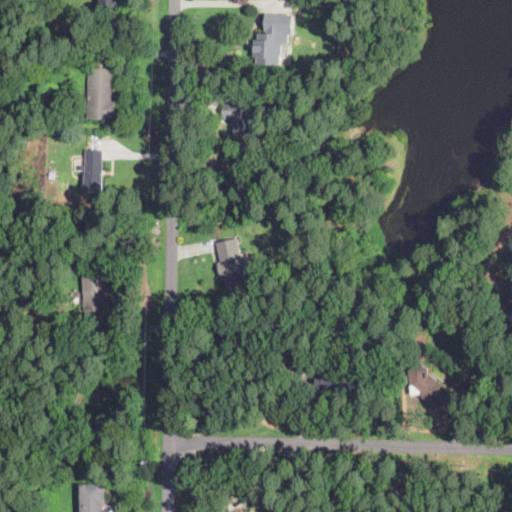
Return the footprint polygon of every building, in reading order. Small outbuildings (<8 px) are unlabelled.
[(120,0),(120,8),(100,8),(100,0),(120,0)] [(294,34),(294,36),(288,36),(287,45),(281,45),(281,57),(280,57),(279,66),(256,65),(257,59),(253,58),(254,41),(258,42),(259,35),(264,35),(265,15),(295,17),(294,34)] [(65,57),(57,64),(50,56),(57,49),(65,57)] [(112,95),(112,101),(116,101),(116,118),(90,118),(90,68),(112,68),(112,95)] [(252,103),(252,106),(267,106),(267,116),(256,116),(256,136),(234,136),(234,120),(223,119),(223,116),(224,103),(252,103)] [(104,188),(104,193),(86,193),(86,154),(86,149),(105,150),(104,188)] [(245,269),(248,279),(248,283),(228,288),(225,275),(222,276),(220,268),(220,264),(223,263),(218,243),(239,238),(245,269)] [(107,296),(107,323),(86,323),(86,311),(85,311),(85,275),(105,275),(105,291),(107,291),(107,296)] [(456,395),(455,395),(441,412),(421,394),(413,395),(412,370),(430,369),(431,373),(456,395)] [(374,378),(374,392),(318,390),(318,373),(374,375),(374,378)] [(106,505),(106,506),(104,506),(103,511),(81,511),(82,484),(103,484),(103,496),(107,496),(106,505)]
